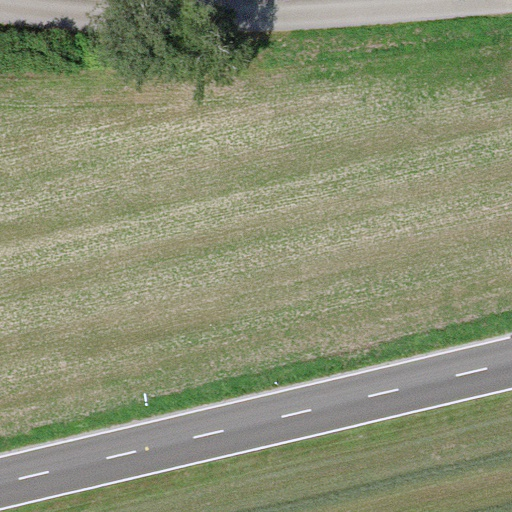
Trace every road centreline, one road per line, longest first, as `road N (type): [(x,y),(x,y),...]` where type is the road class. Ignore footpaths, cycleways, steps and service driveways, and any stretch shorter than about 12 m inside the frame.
road 1 (tertiary): [(0,484),(511,364)]
road 2 (track): [(0,15),(89,26),(341,20),(511,5)]
